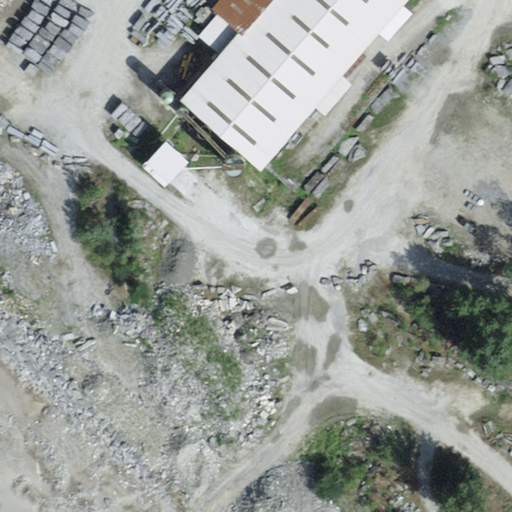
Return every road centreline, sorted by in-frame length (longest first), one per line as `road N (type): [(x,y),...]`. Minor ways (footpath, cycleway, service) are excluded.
road 1 (track): [(245,511),(270,490),(417,125),(493,0)]
road 2 (track): [(130,0),(78,102),(86,135),(214,233),(277,265),(347,285)]
road 3 (track): [(0,13),(65,51),(78,79),(72,216),(80,275),(112,332),(128,395)]
road 4 (track): [(312,151),(439,0)]
road 5 (track): [(439,511),(431,462),(436,433),(454,429),(511,477)]
road 6 (track): [(511,278),(365,241)]
road 7 (track): [(436,433),(396,398),(317,358)]
